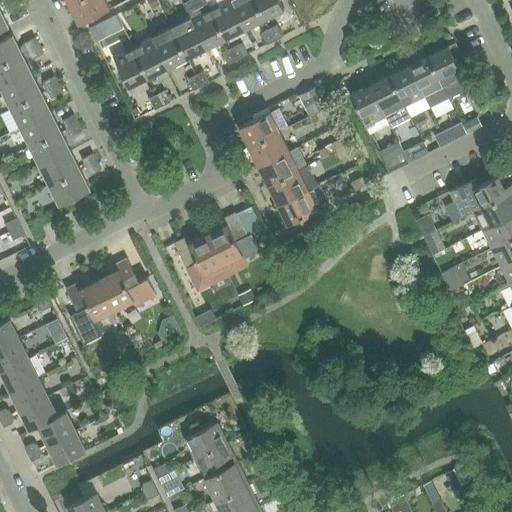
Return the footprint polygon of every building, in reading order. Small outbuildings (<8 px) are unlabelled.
[(16,0),(12,0),(4,4),(8,12),(20,6),(16,0)] [(109,8),(105,0),(76,0),(69,4),(79,23),(109,8)] [(158,0),(147,0),(152,8),(160,4),(158,0)] [(226,38),(245,28),(230,0),(223,0),(210,7),(226,38)] [(264,19),(254,0),(230,0),(245,28),(264,19)] [(254,0),(264,19),(284,9),(279,0),(254,0)] [(210,7),(191,17),(206,48),(226,38),(210,7)] [(0,9),(0,30),(9,27),(0,9)] [(187,58),(206,48),(191,17),(171,27),(187,58)] [(106,36),(99,23),(90,27),(96,41),(106,36)] [(269,29),(275,40),(283,36),(277,25),(269,29)] [(168,67),(187,58),(171,27),(152,36),(168,67)] [(275,40),(269,29),(262,33),(267,44),(275,40)] [(12,34),(0,39),(0,64),(22,54),(12,34)] [(152,36),(133,46),(148,77),(168,67),(152,36)] [(28,51),(39,45),(35,37),(24,43),(28,51)] [(231,48),(237,60),(244,56),(239,44),(231,48)] [(39,45),(28,51),(32,59),(43,53),(39,45)] [(148,77),(133,46),(113,56),(129,87),(148,77)] [(448,46),(428,55),(444,87),(449,97),(476,84),(461,53),(454,56),(448,46)] [(237,60),(231,48),(223,52),(229,63),(237,60)] [(0,85),(1,88),(32,73),(22,54),(0,64),(0,85)] [(449,97),(444,87),(428,55),(409,65),(425,96),(430,107),(449,97)] [(96,60),(79,63),(81,75),(98,72),(96,60)] [(405,106),(425,96),(409,65),(390,75),(405,106)] [(196,75),(201,86),(209,82),(203,71),(196,75)] [(32,73),(1,88),(11,107),(41,92),(32,73)] [(201,86),(196,75),(188,79),(189,81),(194,90),(201,86)] [(386,115),(405,106),(390,75),(370,84),(386,115)] [(47,90),(58,84),(54,76),(43,81),(47,90)] [(189,81),(184,84),(189,92),(194,90),(189,81)] [(58,84),(47,90),(51,98),(62,92),(58,84)] [(386,115),(370,84),(351,94),(366,125),(386,115)] [(327,105),(318,87),(300,96),(309,114),(327,105)] [(157,94),(163,106),(170,102),(165,90),(157,94)] [(21,127),(51,112),(41,92),(11,107),(21,127)] [(163,106),(157,94),(149,98),(155,110),(163,106)] [(328,106),(316,112),(320,120),(332,114),(328,106)] [(239,126),(249,146),(279,131),(270,111),(239,126)] [(30,146),(61,131),(51,112),(21,127),(30,146)] [(66,128),(78,122),(74,114),(62,120),(66,128)] [(467,133),(482,126),(477,117),(463,124),(467,133)] [(78,122),(66,128),(70,136),(82,130),(78,122)] [(442,131),(448,143),(456,139),(450,127),(442,131)] [(40,165),(70,150),(61,131),(30,146),(40,165)] [(289,150),(279,131),(249,146),(259,166),(289,150)] [(448,143),(442,131),(434,135),(440,147),(448,143)] [(336,151),(347,145),(343,137),(332,143),(333,145),(336,151)] [(399,141),(379,151),(389,172),(409,162),(403,150),(399,141)] [(333,145),(332,143),(325,146),(329,154),(336,151),(333,145)] [(347,145),(336,151),(340,159),(351,153),(347,145)] [(403,150),(409,162),(417,158),(411,147),(403,150)] [(50,185),(80,169),(70,150),(40,165),(50,185)] [(259,166),(268,185),(299,170),(289,150),(259,166)] [(86,167),(97,161),(93,153),(82,159),(86,167)] [(97,161),(86,167),(90,175),(101,169),(97,161)] [(278,204),(308,189),(317,184),(308,165),(299,170),(268,185),(278,204)] [(50,185),(60,205),(90,189),(80,169),(50,185)] [(463,216),(473,211),(511,191),(511,183),(504,187),(498,175),(480,184),(476,177),(450,190),(463,216)] [(367,184),(363,176),(351,182),(355,190),(367,184)] [(305,216),(309,225),(331,214),(332,209),(319,183),(317,184),(308,189),(278,204),(288,224),(305,216)] [(483,229),(511,214),(511,203),(511,201),(511,200),(511,191),(473,211),(483,229)] [(251,206),(236,213),(247,236),(251,234),(263,228),(251,206)] [(224,218),(227,224),(208,233),(223,264),(224,264),(242,255),(244,258),(259,250),(251,234),(247,236),(236,213),(235,212),(224,218)] [(429,214),(416,220),(424,236),(436,229),(429,214)] [(492,247),(511,237),(511,214),(483,229),(492,247)] [(9,232),(21,226),(17,218),(5,224),(9,232)] [(21,226),(9,232),(13,240),(25,234),(21,226)] [(436,229),(424,236),(425,237),(427,242),(433,254),(446,248),(436,229)] [(224,264),(223,264),(208,233),(189,243),(186,236),(174,242),(187,267),(188,267),(194,278),(203,274),(208,283),(228,273),(224,264)] [(501,266),(511,260),(511,237),(492,247),(501,266)] [(99,279),(115,310),(133,300),(136,305),(156,295),(147,277),(139,281),(127,257),(115,263),(118,270),(99,279)] [(510,284),(511,282),(511,260),(501,266),(510,284)] [(115,310),(99,279),(80,289),(77,282),(65,288),(78,313),(89,308),(95,319),(115,310)] [(251,290),(240,296),(244,305),(256,299),(251,290)] [(469,291),(455,297),(460,308),(473,302),(469,291)] [(52,305),(48,298),(37,304),(39,308),(43,310),(52,305)] [(511,327),(511,304),(503,309),(511,327)] [(211,310),(195,318),(200,327),(216,319),(211,310)] [(0,347),(20,337),(10,317),(0,322),(0,347)] [(20,337),(0,347),(0,370),(0,371),(29,357),(20,337)] [(29,357),(0,371),(10,391),(39,376),(29,357)] [(39,376),(10,391),(20,410),(49,395),(39,376)] [(105,376),(95,380),(101,392),(107,389),(110,387),(105,376)] [(38,425),(58,415),(58,414),(49,395),(20,410),(30,430),(38,425)] [(0,419),(0,420),(12,414),(9,410),(5,408),(0,410),(0,419)] [(38,425),(48,444),(76,430),(67,410),(58,414),(58,415),(38,425)] [(12,414),(0,420),(4,427),(13,423),(14,419),(12,414)] [(195,458),(227,442),(217,422),(185,438),(195,458)] [(86,449),(76,430),(48,444),(58,464),(86,449)] [(28,454),(40,448),(37,444),(33,442),(24,447),(28,454)] [(204,478),(237,461),(227,442),(195,458),(204,478)] [(40,448),(28,454),(32,461),(40,457),(42,453),(40,448)] [(215,499),(247,483),(237,461),(204,478),(215,499)] [(157,477),(169,471),(165,463),(153,469),(157,477)] [(173,479),(161,485),(167,496),(184,488),(174,468),(169,471),(173,479)] [(169,471),(157,477),(161,485),(173,479),(169,471)] [(144,492),(155,487),(152,479),(143,484),(142,488),(144,492)] [(221,511),(242,511),(258,504),(247,483),(215,499),(221,511)] [(155,487),(144,492),(146,497),(150,498),(159,494),(155,487)] [(71,511),(104,511),(106,511),(97,491),(68,506),(71,511)] [(404,494),(389,502),(394,511),(397,511),(401,510),(410,506),(404,494)] [(436,511),(477,511),(475,511),(447,511),(441,499),(432,504),(436,511)]
